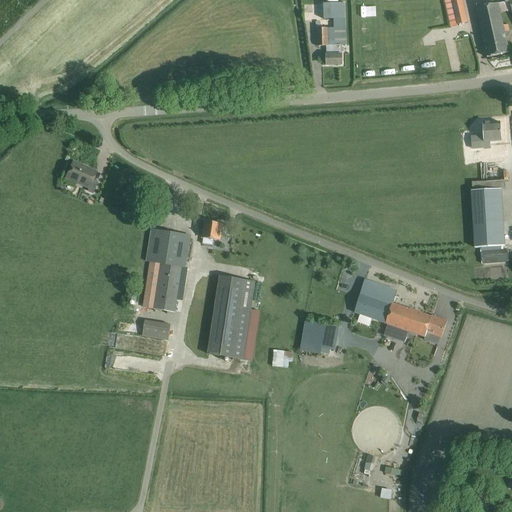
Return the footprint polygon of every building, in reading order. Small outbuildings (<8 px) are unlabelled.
[(461,0),(444,0),(450,26),(466,22),(461,0)] [(499,12),(509,9),(507,1),(476,8),(487,57),(487,58),(509,53),(509,52),(504,31),(509,30),(508,25),(503,26),(499,12)] [(335,28),(317,28),(317,36),(317,46),(326,46),(327,55),(326,55),(326,65),(342,65),(342,55),(338,55),(337,44),(347,44),(346,5),(346,3),(324,4),(324,20),(327,20),(334,20),(335,28)] [(486,142),(492,141),(502,141),(501,122),(483,124),(483,135),(473,136),(474,145),(486,145),(486,142)] [(483,154),(479,154),(480,165),(484,163),(491,162),(491,153),(483,154)] [(73,161),(66,178),(75,182),(89,188),(92,180),(96,172),(73,161)] [(473,191),(497,190),(505,189),(504,180),(482,181),(472,182),(473,191)] [(497,190),(473,191),(472,191),(474,224),(499,222),(497,190)] [(226,234),(228,226),(222,225),(223,224),(205,221),(203,238),(204,238),(203,240),(209,241),(209,239),(220,240),(221,233),(226,234)] [(503,222),(499,222),(474,224),(475,248),(483,247),(503,246),(504,246),(503,222)] [(174,312),(181,267),(186,268),(191,236),(151,230),(146,261),(150,262),(143,307),(174,312)] [(503,246),(483,247),(484,263),(508,261),(507,249),(503,249),(503,246)] [(208,354),(242,359),(254,282),(219,276),(208,354)] [(441,339),(443,331),(447,321),(432,316),(432,317),(415,311),(392,303),(397,291),(365,280),(362,289),(354,313),(425,337),(426,334),(441,339)] [(170,324),(145,320),(142,337),(168,340),(170,324)] [(339,347),(341,328),(328,326),(326,346),(339,347)] [(296,361),(296,350),(274,351),(274,363),(289,363),(289,361),(296,361)] [(486,510),(494,493),(474,484),(466,501),(486,510)]
